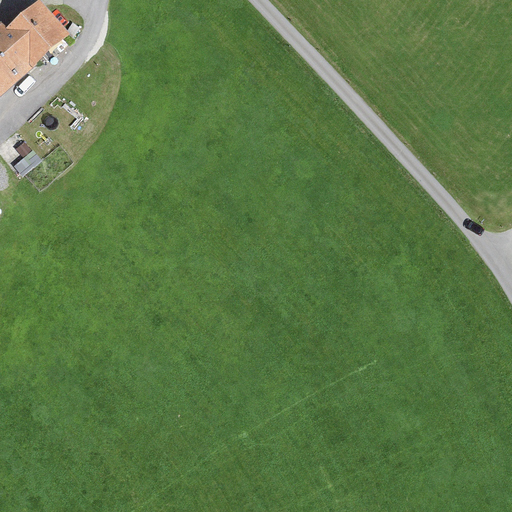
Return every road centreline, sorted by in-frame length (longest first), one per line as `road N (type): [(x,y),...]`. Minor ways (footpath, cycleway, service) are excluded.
road 1 (unclassified): [(511,283),(500,260),(259,0)]
road 2 (track): [(102,0),(89,42),(0,123)]
